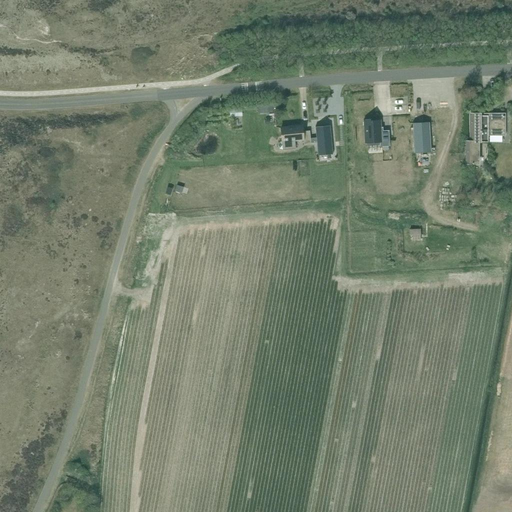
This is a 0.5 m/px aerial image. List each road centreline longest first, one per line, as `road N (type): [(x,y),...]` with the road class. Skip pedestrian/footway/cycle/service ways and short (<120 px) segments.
road 1 (unclassified): [(37,511),(77,404),(129,213),(148,161),(176,120)]
road 2 (unclassified): [(205,91),(511,68)]
road 3 (unclassified): [(0,103),(165,94)]
road 4 (track): [(452,107),(454,125),(426,202),(438,220),(478,231)]
